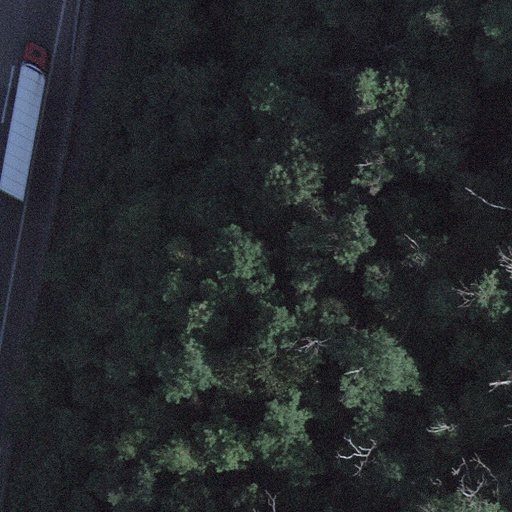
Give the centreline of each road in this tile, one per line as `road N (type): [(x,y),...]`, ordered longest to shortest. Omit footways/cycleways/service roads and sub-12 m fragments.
road 1 (track): [(127,0),(57,299),(25,511)]
road 2 (motorway): [(0,128),(24,0)]
